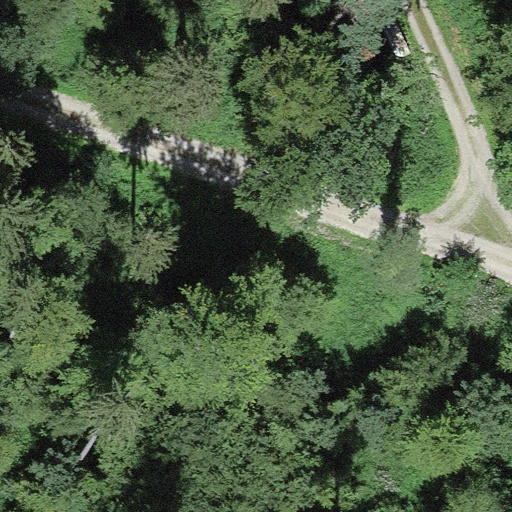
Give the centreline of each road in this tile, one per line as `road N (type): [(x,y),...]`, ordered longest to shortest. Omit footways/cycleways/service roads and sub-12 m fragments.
road 1 (track): [(0,83),(511,268)]
road 2 (track): [(412,0),(455,106),(473,254)]
